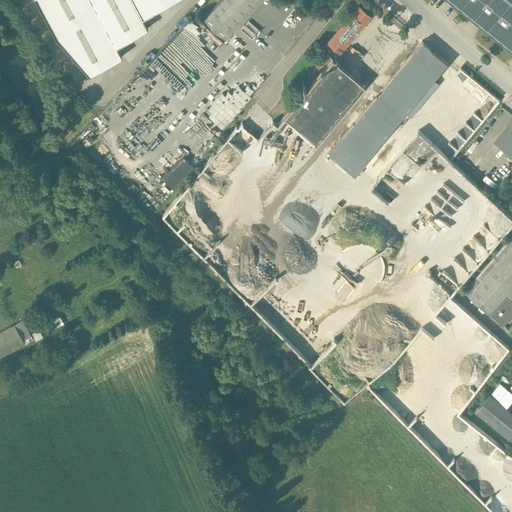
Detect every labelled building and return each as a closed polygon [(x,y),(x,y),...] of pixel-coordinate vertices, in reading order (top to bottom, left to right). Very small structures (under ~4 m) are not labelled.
[(36,0),(39,5),(55,35),(88,72),(121,54),(116,43),(148,26),(142,16),(171,0),(36,0)] [(220,0),(202,20),(223,40),(262,0),(220,0)] [(511,0),(456,0),(511,45),(511,0)] [(359,6),(339,29),(350,39),(369,16),(359,6)] [(423,41),(393,77),(411,92),(418,98),(434,80),(448,62),(423,41)] [(364,85),(332,59),(284,116),(316,142),(364,85)] [(411,92),(393,77),(329,153),(354,174),(407,112),(400,105),(411,92)] [(418,98),(411,92),(400,105),(407,112),(412,116),(439,84),(434,80),(418,98)] [(503,125),(511,113),(511,112),(503,105),(493,118),(503,125)] [(240,123),(228,136),(243,150),(255,137),(240,123)] [(511,131),(510,134),(505,130),(497,140),(511,153),(511,131)] [(183,154),(161,176),(171,186),(193,164),(183,154)] [(484,251),(511,221),(508,218),(504,223),(500,219),(495,224),(498,226),(493,231),(484,223),(463,246),(467,249),(458,258),(468,267),(484,250),(484,251)] [(511,244),(469,293),(503,323),(511,312),(511,244)] [(49,317),(55,328),(64,323),(58,312),(49,317)] [(13,323),(0,330),(0,358),(24,344),(13,323)] [(511,411),(490,393),(477,409),(511,437),(511,411)]
